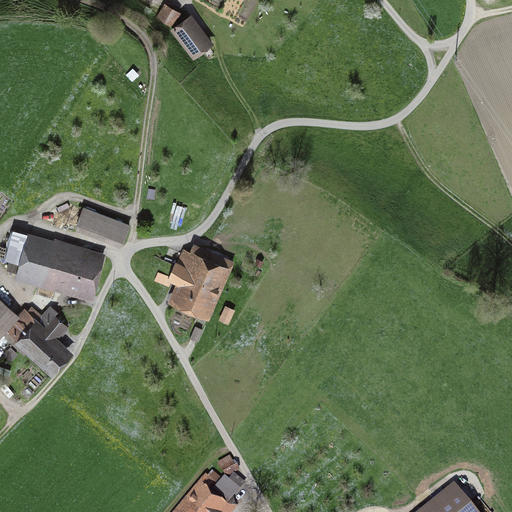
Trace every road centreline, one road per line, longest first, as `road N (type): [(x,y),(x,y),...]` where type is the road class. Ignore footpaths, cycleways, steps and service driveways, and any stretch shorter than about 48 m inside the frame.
road 1 (track): [(381,0),(430,59),(432,79),(419,98),(381,124),(275,125),(256,141),(204,227),(140,245),(121,261),(268,511)]
road 2 (track): [(132,249),(153,58),(126,23),(82,0)]
road 3 (track): [(35,223),(121,261),(75,354)]
road 4 (track): [(156,0),(184,4),(209,31),(262,134)]
road 5 (track): [(396,118),(432,178),(511,243)]
road 6 (track): [(135,216),(64,196),(35,223),(0,234)]
